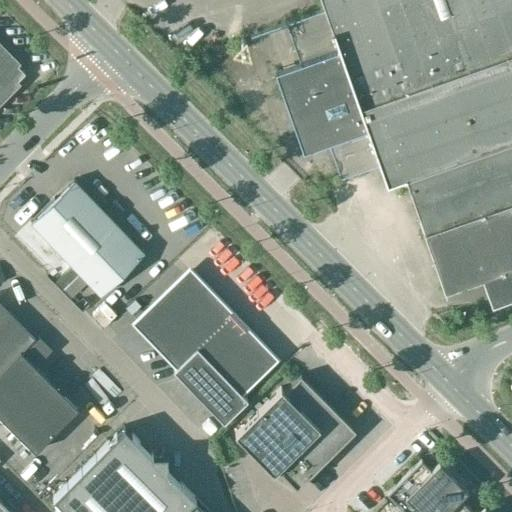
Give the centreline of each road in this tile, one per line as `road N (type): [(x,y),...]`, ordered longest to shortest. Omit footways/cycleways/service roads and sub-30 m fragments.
road 1 (unclassified): [(447,381),(112,59)]
road 2 (unclassified): [(0,241),(195,435)]
road 3 (unclassified): [(0,168),(112,59)]
